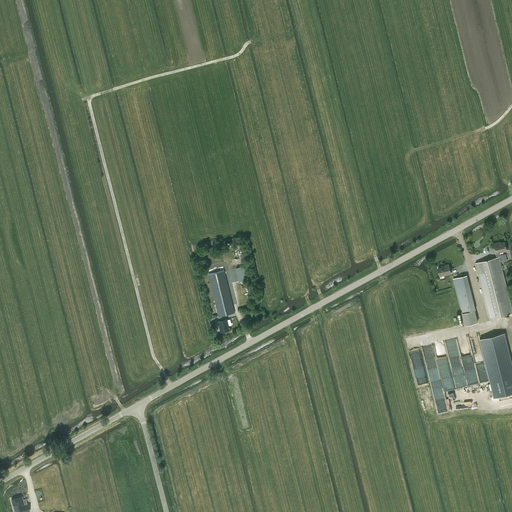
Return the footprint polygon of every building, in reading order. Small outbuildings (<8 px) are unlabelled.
[(495,253),(497,257),(499,257),(500,261),(504,260),(502,254),(500,255),(499,252),(507,250),(505,242),(500,243),(498,244),(497,243),(493,244),(495,253)] [(489,319),(494,318),(511,313),(511,307),(500,261),(499,257),(497,257),(475,263),(489,319)] [(448,264),(444,265),(445,267),(442,267),(438,268),(439,276),(451,274),(448,264)] [(245,266),(236,268),(239,281),(248,279),(245,266)] [(208,275),(218,317),(234,313),(224,271),(208,275)] [(466,275),(453,279),(464,325),(477,321),(466,275)] [(226,319),(219,321),(221,331),(228,329),(226,319)] [(511,392),(511,366),(504,333),(480,339),(494,397),(511,392)] [(11,499),(14,511),(26,511),(29,511),(27,504),(24,505),(22,497),(11,499)]
